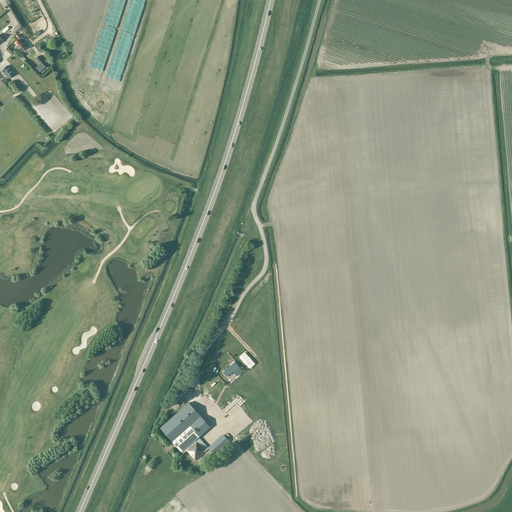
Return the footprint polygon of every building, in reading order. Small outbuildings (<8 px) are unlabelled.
[(18,35),(16,37),(18,40),(15,43),(16,45),(22,52),(26,49),(23,46),(26,43),(25,41),(24,42),(21,38),(18,35)] [(48,66),(39,56),(36,59),(42,65),(37,69),(40,73),(48,66)] [(7,66),(1,71),(8,79),(14,74),(7,66)] [(244,354),(239,359),(248,369),(254,364),(244,354)] [(234,363),(223,373),(227,377),(234,371),(238,375),(242,372),(234,363)] [(201,417),(193,408),(188,403),(160,428),(175,445),(182,454),(186,451),(195,460),(209,448),(214,455),(229,442),(223,434),(208,448),(202,441),(199,437),(200,437),(191,426),(201,417)]
